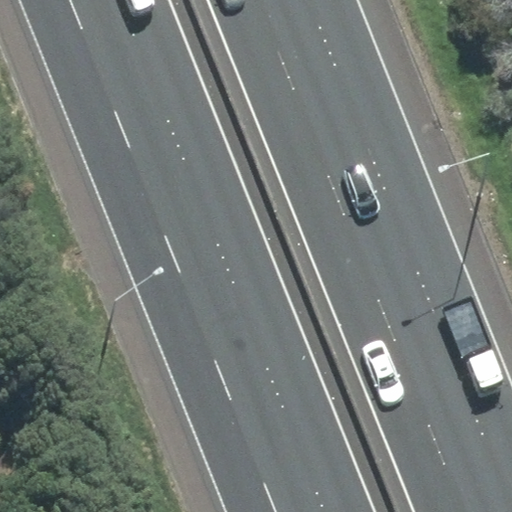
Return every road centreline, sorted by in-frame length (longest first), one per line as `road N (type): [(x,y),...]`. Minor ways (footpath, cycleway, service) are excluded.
road 1 (motorway): [(262,0),(468,511)]
road 2 (motorway): [(327,511),(122,0)]
